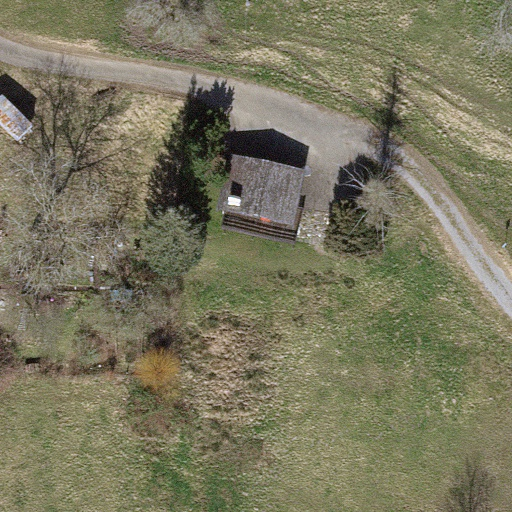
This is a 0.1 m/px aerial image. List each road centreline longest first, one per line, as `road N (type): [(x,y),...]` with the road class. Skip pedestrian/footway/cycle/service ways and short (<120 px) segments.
road 1 (unclassified): [(0,56),(164,78),(320,112),(370,133)]
road 2 (track): [(370,133),(439,189),(511,290)]
